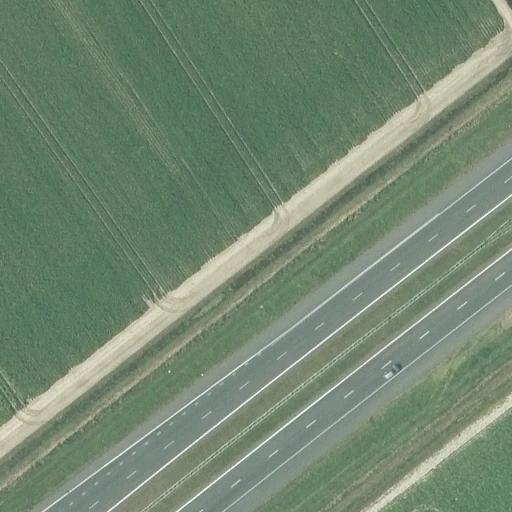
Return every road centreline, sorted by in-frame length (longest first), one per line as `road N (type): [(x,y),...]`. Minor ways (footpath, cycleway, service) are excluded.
road 1 (motorway): [(511,179),(90,511)]
road 2 (motorway): [(203,511),(511,268)]
